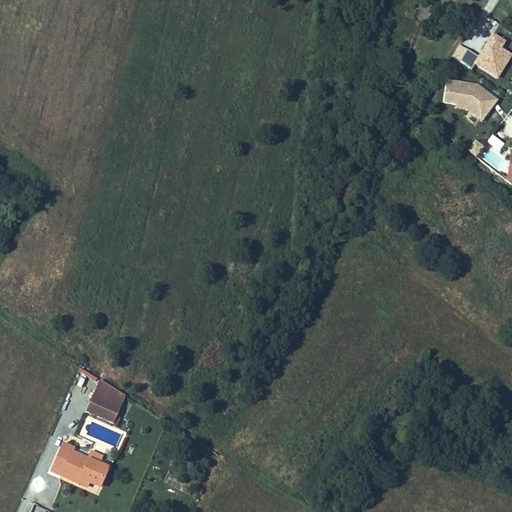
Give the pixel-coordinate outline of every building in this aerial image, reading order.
[(419,0),(415,8),(418,10),(415,16),(425,22),(434,9),(419,0)] [(504,42),(492,35),(474,64),(497,78),(505,65),(499,61),(505,52),(500,49),(504,42)] [(475,49),(469,45),(462,56),(468,60),(475,49)] [(468,107),(483,119),(497,101),(477,85),(446,81),(443,103),(468,107)] [(387,150),(395,136),(389,133),(381,147),(387,150)] [(498,157),(505,144),(492,136),(480,159),(499,170),(505,160),(498,157)] [(466,150),(475,157),(483,145),(474,138),(466,150)] [(125,397),(99,381),(86,412),(114,424),(125,397)] [(108,468),(99,464),(103,457),(90,451),(87,458),(72,452),(73,448),(64,444),(51,471),(76,483),(78,478),(89,483),(99,488),(108,468)] [(78,478),(76,483),(87,488),(89,483),(78,478)]
